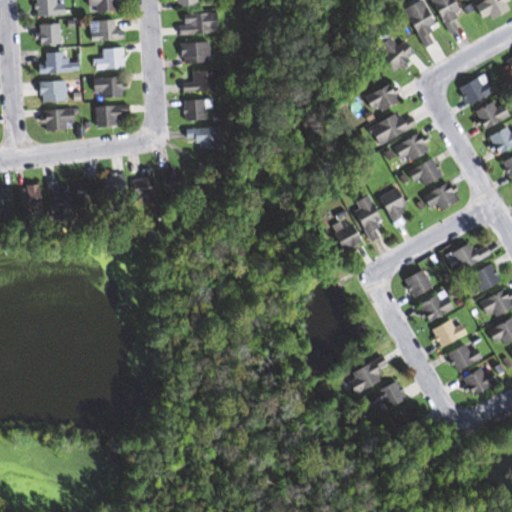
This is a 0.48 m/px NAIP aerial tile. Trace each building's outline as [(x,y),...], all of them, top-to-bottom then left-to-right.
[(31,0),(31,16),(61,17),(61,4),(53,4),(53,0),(31,0)] [(114,0),(82,0),(82,12),(115,12),(114,0)] [(429,43),(425,32),(431,29),(418,0),(416,0),(400,7),(418,49),(429,43)] [(427,0),(441,34),(458,28),(447,0),(427,0)] [(506,8),(501,0),(479,0),(469,5),(478,22),(506,8)] [(176,35),(213,34),(213,14),(176,14),(176,35)] [(120,30),(112,30),(112,21),(85,21),(85,42),(120,42),(120,30)] [(56,44),(56,24),(34,24),(34,45),(56,44)] [(390,72),(410,53),(399,41),(393,46),(380,32),(366,46),(390,72)] [(205,62),(205,43),(177,43),(177,62),(205,62)] [(120,70),(120,49),(98,49),(98,59),(90,59),(90,70),(120,70)] [(33,73),(73,73),(73,61),(57,61),(57,52),(41,52),(41,64),(33,64),(33,73)] [(511,55),(502,62),(511,76),(511,55)] [(178,92),(214,92),(214,71),(188,71),(188,83),(178,83),(178,92)] [(454,87),(464,106),(490,92),(480,73),(454,87)] [(120,78),(88,78),(88,98),(120,98),(120,78)] [(35,81),(35,102),(62,102),(62,81),(35,81)] [(360,98),(370,115),(396,100),(386,83),(360,98)] [(180,100),(180,121),(201,120),(201,108),(208,108),(208,100),(180,100)] [(491,106),(488,101),(469,113),(480,131),(505,115),(497,102),(491,106)] [(90,127),(115,127),(115,115),(125,115),(125,106),(90,106),(90,127)] [(38,110),(38,130),(70,130),(70,110),(38,110)] [(407,114),(396,121),(391,114),(364,129),(375,148),(413,125),(407,114)] [(511,127),(505,131),(503,127),(483,136),(491,155),(511,145),(511,127)] [(217,129),(182,129),(182,140),(194,140),(194,148),(217,148),(217,129)] [(425,150),(414,133),(389,148),(400,166),(425,150)] [(511,153),(497,161),(507,180),(511,177),(511,153)] [(415,179),(421,187),(439,174),(427,157),(403,174),(409,183),(415,179)] [(156,174),(163,199),(181,195),(174,169),(156,174)] [(129,180),(129,204),(150,204),(150,172),(141,172),(141,180),(129,180)] [(99,176),(100,198),(123,197),(122,174),(99,176)] [(71,179),(72,200),(95,199),(94,178),(71,179)] [(43,184),(46,206),(66,204),(64,182),(43,184)] [(454,201),(444,182),(418,196),(425,210),(434,206),(436,210),(454,201)] [(15,208),(36,208),(36,186),(15,186),(15,208)] [(374,198),(389,228),(400,223),(395,212),(403,209),(392,188),(374,198)] [(0,210),(10,210),(10,189),(0,189),(0,210)] [(365,242),(377,236),(372,225),(378,222),(364,195),(352,201),(356,209),(350,212),(365,242)] [(339,228),(336,222),(325,227),(338,252),(357,242),(348,223),(339,228)] [(449,273),(487,256),(482,246),(469,252),(464,243),(440,255),(449,273)] [(467,274),(472,282),(467,286),(472,294),(496,280),(486,263),(467,274)] [(399,279),(410,298),(429,288),(418,269),(399,279)] [(484,321),(511,306),(500,288),(474,304),(484,321)] [(449,309),(440,291),(413,304),(423,322),(449,309)] [(501,347),(511,339),(511,321),(508,316),(482,333),(490,345),(496,340),(501,347)] [(437,348),(464,334),(458,323),(450,327),(446,319),(427,329),(437,348)] [(443,354),(452,372),(478,358),(473,348),(466,351),(462,344),(443,354)] [(344,384),(350,396),(380,380),(374,370),(384,365),(379,356),(345,374),(349,381),(344,384)] [(493,382),(484,365),(457,379),(467,397),(493,382)] [(400,401),(404,390),(377,381),(369,403),(390,411),(395,399),(400,401)] [(419,424),(409,406),(390,416),(400,434),(419,424)]
